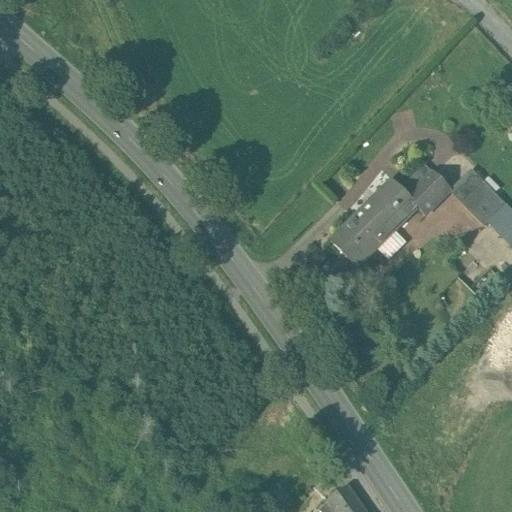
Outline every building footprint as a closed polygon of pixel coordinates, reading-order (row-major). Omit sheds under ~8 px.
[(424,166),(408,181),(417,190),(432,174),(424,166)] [(471,171),(449,192),(450,192),(450,193),(462,204),(483,183),(471,171)] [(432,174),(417,190),(408,181),(400,189),(391,181),(329,242),(358,271),(418,210),(425,217),(450,193),(450,192),(449,192),(432,174)] [(499,190),(487,179),(483,183),(494,195),(499,190)] [(494,195),(483,183),(462,204),(461,205),(484,228),(488,224),(506,206),(494,195)] [(511,212),(506,206),(488,224),(511,248),(511,212)] [(363,511),(348,489),(328,505),(332,511),(363,511)]
